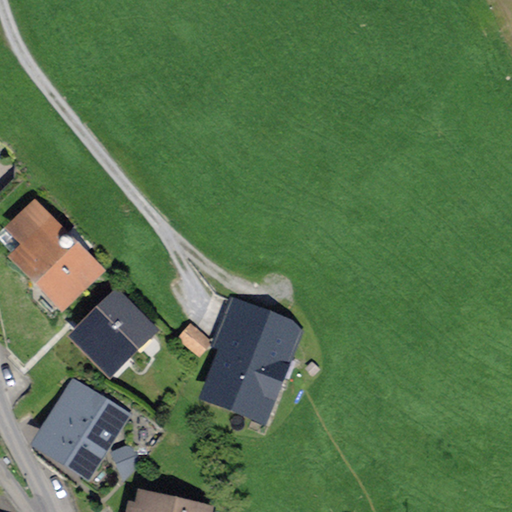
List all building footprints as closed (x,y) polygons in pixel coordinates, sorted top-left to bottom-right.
[(27,256),(68,298),(89,277),(94,282),(103,273),(84,255),(96,243),(83,229),(70,241),(41,211),(56,195),(33,172),(0,204),(0,218),(0,221),(16,237),(25,229),(40,244),(27,256)] [(86,335),(115,364),(138,342),(144,349),(158,334),(124,299),(86,335)] [(230,344),(213,389),(262,408),(279,363),(278,362),(283,348),(295,352),(300,338),(290,334),(295,321),(238,299),(222,341),(230,344)] [(217,340),(200,325),(190,336),(207,351),(217,340)] [(46,439),(95,466),(126,412),(77,384),(46,439)] [(223,511),(150,495),(145,511),(223,511)]
